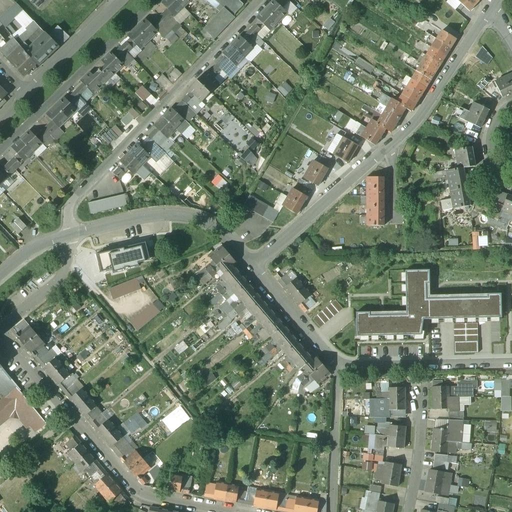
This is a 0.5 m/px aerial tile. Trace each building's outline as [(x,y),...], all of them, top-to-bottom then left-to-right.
[(183,8),(175,0),(165,0),(162,3),(168,10),(175,16),(183,8)] [(220,5),(213,0),(205,0),(216,9),(220,5)] [(237,0),(213,0),(220,5),(232,16),(243,5),(237,0)] [(287,0),(278,0),(276,3),(282,9),(289,2),(287,0)] [(478,2),(476,0),(456,0),(469,12),(478,2)] [(276,3),(273,1),(265,9),(278,22),(286,13),(276,3)] [(16,3),(0,18),(0,22),(5,29),(23,11),(16,3)] [(219,13),(204,30),(214,40),(235,18),(232,16),(220,5),(216,9),(219,13)] [(278,22),(265,9),(256,19),(259,21),(264,26),(269,31),(278,22)] [(168,10),(160,18),(166,24),(175,16),(168,10)] [(160,18),(152,26),(158,32),(166,24),(160,18)] [(152,26),(145,19),(136,28),(149,41),(158,32),(152,26)] [(259,21),(250,30),(255,34),(264,26),(259,21)] [(0,34),(8,44),(14,39),(5,29),(0,22),(0,34)] [(441,31),(432,25),(426,33),(436,39),(441,31)] [(48,37),(59,48),(69,38),(57,27),(48,37)] [(149,41),(136,28),(127,37),(136,46),(140,50),(149,41)] [(48,37),(42,30),(33,38),(36,41),(50,56),(59,48),(48,37)] [(250,30),(242,39),(247,43),(255,34),(250,30)] [(27,31),(15,41),(24,52),(36,41),(33,38),(27,31)] [(456,40),(441,31),(436,39),(436,40),(450,48),(456,40)] [(242,39),(239,36),(231,45),(244,58),(252,48),(247,43),(242,39)] [(15,41),(14,39),(8,44),(0,51),(7,60),(23,76),(36,64),(24,52),(15,41)] [(136,46),(130,39),(121,47),(128,54),(136,46)] [(450,48),(436,40),(431,48),(445,56),(450,48)] [(36,41),(24,52),(36,64),(38,67),(50,56),(36,41)] [(244,58),(231,45),(222,54),(225,57),(230,61),(235,67),(244,58)] [(121,47),(113,55),(120,62),(128,54),(121,47)] [(488,65),(495,55),(482,47),(476,57),(488,65)] [(445,56),(431,48),(426,56),(440,64),(445,56)] [(113,55),(111,53),(102,61),(106,65),(115,74),(124,66),(120,62),(113,55)] [(440,64),(426,56),(421,63),(436,72),(440,64)] [(225,57),(216,65),(221,70),(230,61),(225,57)] [(436,72),(421,63),(416,71),(431,80),(436,72)] [(106,65),(93,77),(102,86),(115,74),(106,65)] [(216,65),(208,74),(213,79),(221,70),(216,65)] [(431,80),(416,71),(411,79),(426,88),(431,80)] [(208,74),(205,72),(197,81),(210,93),(218,84),(213,79),(208,74)] [(93,77),(90,73),(81,82),(83,84),(88,89),(93,95),(102,86),(93,77)] [(511,73),(503,78),(511,93),(511,92),(511,73)] [(503,78),(494,82),(502,97),(511,93),(503,78)] [(426,88),(411,79),(407,87),(421,96),(426,88)] [(210,93),(197,81),(188,90),(191,93),(201,102),(210,93)] [(285,96),(292,89),(285,82),(278,89),(285,96)] [(83,84),(75,92),(80,98),(88,89),(83,84)] [(143,85),(135,93),(149,107),(157,100),(143,85)] [(421,96),(407,87),(402,95),(416,104),(421,96)] [(75,92),(66,100),(72,105),(80,98),(75,92)] [(201,102),(191,93),(187,97),(195,104),(197,107),(198,106),(202,102),(201,102)] [(382,93),(377,101),(382,105),(387,96),(382,93)] [(416,104),(402,95),(397,103),(406,109),(405,109),(411,112),(416,104)] [(392,99),(387,96),(382,105),(387,107),(392,99)] [(187,97),(182,102),(189,108),(190,109),(195,104),(187,97)] [(64,98),(55,107),(68,119),(77,111),(72,105),(66,100),(64,98)] [(473,103),(463,98),(459,106),(460,107),(460,108),(469,112),(473,103)] [(397,103),(392,99),(387,107),(386,108),(401,116),(405,109),(406,109),(397,103)] [(189,108),(182,102),(177,107),(182,111),(184,113),(189,108)] [(242,154),(255,141),(232,118),(235,116),(220,102),(210,113),(243,146),(238,150),(242,154)] [(143,111),(146,107),(142,103),(138,106),(143,111)] [(488,110),(473,103),(469,112),(484,119),(488,110)] [(197,107),(195,104),(190,109),(193,112),(196,115),(201,109),(198,106),(197,107)] [(68,119),(55,107),(46,115),(52,121),(59,128),(68,119)] [(182,111),(177,107),(174,111),(178,115),(182,111)] [(139,116),(132,108),(128,112),(135,120),(139,116)] [(174,111),(171,108),(162,117),(175,130),(184,120),(178,115),(174,111)] [(189,108),(184,113),(182,111),(178,115),(184,120),(185,121),(193,112),(190,109),(189,108)] [(401,116),(386,108),(382,115),(382,116),(396,124),(401,116)] [(376,112),(371,120),(377,123),(382,116),(382,115),(376,112)] [(484,119),(469,112),(465,121),(480,128),(484,119)] [(396,124),(382,116),(377,123),(377,124),(385,129),(385,130),(391,133),(396,124)] [(162,117),(153,126),(156,129),(161,133),(167,139),(175,130),(162,117)] [(184,120),(175,130),(180,135),(189,125),(185,121),(184,120)] [(371,120),(366,128),(380,137),(385,130),(385,129),(377,124),(377,123),(371,120)] [(59,128),(52,121),(49,125),(55,131),(59,128)] [(249,128),(257,136),(262,131),(254,123),(249,128)] [(55,131),(49,125),(44,129),(51,136),(52,137),(57,132),(55,131)] [(117,125),(103,136),(110,145),(124,133),(117,125)] [(380,137),(366,128),(361,137),(375,146),(380,137)] [(44,129),(36,137),(43,144),(51,136),(44,129)] [(161,133),(156,129),(152,133),(157,137),(161,133)] [(30,131),(21,139),(34,152),(43,144),(36,137),(30,131)] [(339,133),(338,132),(332,143),(338,146),(343,138),(345,134),(340,131),(339,133)] [(157,137),(152,133),(148,137),(153,142),(158,148),(162,144),(156,139),(157,137)] [(157,137),(156,139),(162,144),(167,139),(161,133),(157,137)] [(148,137),(140,146),(144,151),(148,148),(153,142),(148,137)] [(343,138),(338,146),(353,155),(357,146),(343,138)] [(21,139),(12,148),(18,154),(25,161),(34,152),(21,139)] [(162,144),(158,148),(164,153),(165,153),(164,152),(173,144),(171,142),(167,139),(162,144)] [(338,146),(332,143),(327,151),(333,155),(338,146)] [(140,146),(137,144),(128,153),(141,165),(150,156),(144,151),(140,146)] [(353,155),(338,146),(333,155),(347,163),(353,155)] [(471,147),(455,150),(456,160),(473,157),(471,147)] [(241,157),(252,166),(259,158),(248,149),(241,157)] [(141,165),(128,153),(120,162),(122,165),(127,169),(133,174),(141,165)] [(18,154),(9,163),(15,170),(25,161),(18,154)] [(473,157),(456,160),(458,169),(463,169),(475,167),(473,157)] [(328,169),(313,161),(308,169),(323,178),(328,169)] [(9,163),(0,171),(0,172),(6,179),(15,170),(9,163)] [(122,165),(114,174),(119,178),(127,169),(122,165)] [(323,178),(308,169),(303,178),(318,186),(323,178)] [(458,169),(446,171),(448,181),(464,178),(463,169),(458,169)] [(221,190),(228,183),(220,174),(212,181),(221,190)] [(383,178),(366,178),(366,188),(383,188),(383,178)] [(464,178),(448,181),(450,190),(466,187),(464,178)] [(466,187),(450,190),(451,199),(468,196),(466,187)] [(383,188),(366,188),(366,197),(383,197),(383,188)] [(492,190),(486,188),(482,198),(488,200),(492,190)] [(307,197),(292,189),(287,197),(302,206),(307,197)] [(492,190),(488,200),(493,202),(497,192),(492,190)] [(497,192),(493,202),(498,204),(502,193),(497,192)] [(507,195),(502,193),(498,204),(503,206),(507,195)] [(123,195),(87,203),(90,214),(126,205),(123,195)] [(282,195),(277,203),(282,206),(287,197),(282,195)] [(511,210),(511,197),(507,195),(503,206),(501,211),(510,215),(511,210)] [(254,199),(249,196),(244,206),(249,209),(254,199)] [(468,196),(451,199),(453,209),(469,206),(468,196)] [(302,206),(287,197),(282,206),(297,214),(302,206)] [(383,197),(366,197),(366,206),(383,207),(383,197)] [(254,199),(249,209),(253,212),(259,202),(254,199)] [(442,211),(453,209),(451,199),(441,201),(442,211)] [(259,202),(253,212),(258,214),(264,204),(259,202)] [(264,204),(258,214),(263,217),(269,207),(264,204)] [(383,207),(366,206),(366,216),(383,216),(383,207)] [(269,207),(263,217),(268,220),(274,210),(269,207)] [(274,210),(268,220),(273,223),(279,213),(274,210)] [(383,216),(366,216),(366,226),(370,226),(382,226),(383,226),(383,216)] [(19,219),(10,227),(18,235),(27,227),(19,219)] [(0,231),(0,243),(7,250),(13,244),(0,231)] [(473,232),(473,248),(489,248),(489,231),(473,232)] [(146,243),(97,255),(99,265),(102,264),(104,272),(112,270),(113,273),(139,267),(138,264),(147,262),(145,253),(148,252),(146,243)] [(222,246),(209,257),(213,262),(217,266),(230,255),(222,246)] [(230,255),(217,266),(220,270),(224,274),(224,275),(234,266),(234,267),(237,264),(230,255)] [(213,262),(204,269),(208,274),(217,266),(213,262)] [(241,269),(237,264),(234,267),(234,266),(224,275),(224,274),(221,277),(224,281),(228,286),(241,275),(238,271),(241,269)] [(217,266),(208,274),(212,278),(217,274),(216,273),(220,270),(217,266)] [(297,278),(291,271),(285,275),(291,282),(297,278)] [(429,271),(406,272),(407,312),(356,312),(357,337),(421,336),(423,321),(501,318),(500,294),(429,297),(429,271)] [(241,275),(228,286),(231,289),(227,292),(228,293),(223,298),(227,301),(248,283),(241,275)] [(285,275),(278,282),(284,289),(291,282),(285,275)] [(304,286),(297,278),(291,282),(284,289),(291,297),(304,286)] [(136,291),(141,289),(137,279),(131,281),(136,291)] [(130,293),(136,291),(131,281),(126,283),(130,293)] [(224,281),(216,288),(219,293),(228,286),(224,281)] [(124,296),(130,293),(126,283),(120,285),(124,296)] [(248,283),(227,301),(230,305),(235,301),(239,298),(242,302),(255,292),(248,283)] [(119,298),(124,296),(120,285),(115,287),(119,298)] [(228,286),(219,293),(223,298),(228,293),(227,292),(231,289),(228,286)] [(304,286),(291,297),(299,306),(301,304),(311,295),(304,286)] [(113,300),(119,298),(115,287),(109,289),(113,300)] [(216,288),(210,293),(214,298),(219,293),(216,288)] [(255,292),(242,302),(246,307),(250,311),(262,300),(255,292)] [(219,293),(214,298),(218,303),(223,298),(219,293)] [(239,298),(235,301),(230,305),(231,306),(234,310),(242,302),(239,298)] [(262,300),(250,311),(253,315),(257,319),(269,308),(262,300)] [(335,301),(312,319),(319,328),(342,309),(335,301)] [(242,302),(234,310),(238,315),(241,312),(245,309),(244,308),(246,307),(242,302)] [(309,309),(304,303),(302,305),(301,304),(299,306),(305,313),(309,309)] [(154,305),(149,308),(156,317),(160,313),(154,305)] [(231,306),(221,315),(224,318),(226,317),(234,310),(231,306)] [(246,307),(244,308),(245,309),(241,312),(244,315),(250,311),(246,307)] [(149,308),(144,312),(151,320),(156,317),(149,308)] [(269,308),(257,319),(261,324),(264,328),(277,317),(269,308)] [(234,310),(226,317),(230,321),(238,315),(234,310)] [(144,312),(140,316),(146,324),(151,320),(144,312)] [(253,315),(245,323),(248,327),(257,319),(253,315)] [(140,316),(135,319),(142,328),(146,324),(140,316)] [(284,325),(277,317),(264,328),(271,336),(284,325)] [(135,319),(130,323),(137,332),(142,328),(135,319)] [(222,330),(230,324),(227,319),(219,326),(222,330)] [(24,320),(16,327),(20,331),(23,329),(22,327),(27,323),(24,320)] [(244,322),(239,326),(243,331),(248,327),(245,323),(244,322)] [(259,325),(252,331),(255,335),(264,328),(261,324),(259,326),(259,325)] [(465,324),(454,324),(455,342),(465,342),(465,324)] [(477,324),(465,324),(465,342),(478,342),(477,324)] [(284,325),(271,336),(275,341),(278,345),(291,334),(284,325)] [(16,327),(11,330),(15,335),(18,333),(20,331),(16,327)] [(25,331),(20,335),(18,333),(15,335),(25,346),(37,335),(30,327),(25,331)] [(252,331),(248,327),(243,331),(250,340),(255,335),(252,331)] [(298,342),(291,334),(278,345),(282,349),(285,353),(298,342)] [(37,335),(25,346),(34,357),(36,355),(34,353),(43,346),(45,344),(37,335)] [(273,342),(271,344),(271,343),(266,347),(270,352),(278,345),(275,341),(274,343),(273,342)] [(298,342),(285,353),(289,357),(292,361),(305,351),(298,342)] [(478,353),(478,342),(465,342),(455,342),(455,353),(478,353)] [(278,345),(270,352),(273,357),(278,352),(278,351),(279,350),(282,349),(278,345)] [(43,346),(34,353),(36,355),(34,357),(38,362),(49,352),(43,346)] [(311,352),(308,354),(305,351),(292,361),(295,365),(300,370),(303,367),(312,359),(315,356),(311,352)] [(49,352),(38,362),(43,368),(54,359),(49,352)] [(68,361),(61,353),(58,356),(64,363),(66,363),(68,361)] [(312,359),(303,367),(306,372),(310,376),(322,365),(315,356),(312,359)] [(54,359),(43,368),(51,377),(64,366),(56,357),(54,359)] [(287,359),(280,364),(284,369),(292,361),(289,357),(287,359)] [(292,361),(284,369),(288,373),(293,369),(292,369),(294,367),(294,366),(295,365),(292,361)] [(322,365),(310,376),(314,380),(317,384),(330,373),(322,365)] [(64,366),(51,377),(58,386),(71,375),(64,366)] [(77,370),(81,375),(88,371),(84,366),(77,370)] [(8,375),(2,367),(0,368),(0,371),(5,378),(8,375)] [(304,372),(297,378),(301,383),(310,376),(306,372),(305,373),(304,372)] [(71,375),(58,386),(64,393),(78,381),(72,374),(71,375)] [(5,378),(0,381),(0,390),(5,398),(18,388),(8,375),(5,378)] [(208,375),(198,384),(203,390),(213,381),(208,375)] [(310,376),(301,383),(305,387),(314,380),(310,376)] [(511,379),(495,379),(495,397),(501,397),(501,411),(511,411),(511,388),(511,379)] [(78,381),(64,393),(70,399),(83,388),(84,388),(78,381)] [(477,381),(457,381),(457,386),(459,386),(459,389),(456,389),(456,397),(473,397),(469,397),(468,390),(473,390),(473,389),(477,389),(477,381)] [(442,387),(432,388),(432,398),(449,398),(449,388),(449,387),(442,387)] [(5,398),(0,401),(0,421),(2,420),(3,421),(9,416),(10,417),(17,418),(19,417),(20,417),(29,428),(32,425),(37,431),(46,424),(27,400),(28,400),(18,388),(5,398)] [(83,388),(70,399),(77,408),(90,397),(83,388)] [(404,388),(388,388),(388,392),(389,399),(405,399),(404,388)] [(90,397),(77,408),(85,417),(95,408),(97,406),(90,397)] [(449,398),(432,398),(432,409),(449,409),(449,405),(449,398)] [(389,418),(389,410),(389,399),(381,399),(370,400),(370,418),(375,418),(386,418),(389,418)] [(405,399),(389,399),(389,410),(405,410),(405,399)] [(162,418),(172,432),(191,419),(181,405),(162,418)] [(95,408),(85,417),(90,423),(99,415),(101,414),(95,408)] [(405,410),(389,410),(389,418),(405,418),(405,410)] [(99,415),(90,423),(96,430),(105,422),(99,415)] [(105,422),(96,430),(104,439),(116,428),(109,419),(105,422)] [(468,421),(447,420),(446,430),(433,429),(431,440),(455,442),(460,443),(461,432),(462,432),(463,425),(468,425),(468,421)] [(486,420),(485,431),(498,431),(498,421),(486,420)] [(405,427),(389,425),(389,429),(388,436),(404,438),(405,427)] [(468,425),(463,425),(462,432),(461,432),(460,443),(467,444),(469,427),(468,425)] [(116,428),(104,439),(111,448),(122,438),(124,437),(116,428)] [(308,437),(318,437),(318,428),(309,428),(308,437)] [(389,429),(381,428),(381,435),(388,436),(389,429)] [(381,435),(375,435),(374,450),(383,450),(383,447),(403,449),(404,438),(388,436),(381,435)] [(81,443),(75,436),(67,444),(73,450),(81,443)] [(122,438),(111,448),(117,454),(128,445),(122,438)] [(449,442),(432,440),(431,451),(447,453),(448,449),(449,442)] [(73,450),(68,454),(71,457),(75,462),(76,463),(89,452),(81,443),(73,450)] [(128,445),(117,454),(121,459),(123,457),(125,459),(134,452),(128,445)] [(58,446),(54,450),(57,455),(62,451),(58,446)] [(134,452),(125,459),(123,457),(121,459),(130,470),(143,459),(135,450),(134,452)] [(153,451),(145,457),(151,466),(159,460),(153,451)] [(89,452),(76,463),(83,471),(88,467),(93,463),(96,461),(89,452)] [(435,455),(434,461),(449,463),(456,464),(457,457),(435,455)] [(71,457),(66,461),(71,466),(75,462),(71,457)] [(143,459),(130,470),(139,481),(142,479),(142,478),(140,476),(150,468),(143,459)] [(102,468),(96,461),(93,463),(95,464),(93,466),(93,467),(97,471),(102,468)] [(449,463),(434,461),(433,468),(447,470),(449,463)] [(401,465),(385,463),(384,466),(383,473),(399,476),(401,465)] [(384,466),(377,465),(376,472),(383,473),(384,466)] [(93,467),(90,469),(88,467),(83,471),(85,473),(87,472),(91,477),(97,471),(93,467)] [(102,468),(97,471),(101,476),(104,474),(105,476),(107,474),(102,468)] [(444,473),(428,470),(426,481),(442,484),(444,477),(444,473)] [(383,473),(376,472),(375,480),(382,481),(383,473)] [(399,476),(383,473),(382,481),(381,484),(398,487),(399,476)] [(105,476),(95,485),(102,494),(115,483),(107,474),(105,476)] [(183,476),(171,474),(170,479),(169,484),(168,490),(180,492),(183,476)] [(189,477),(183,476),(180,492),(189,494),(192,477),(189,476),(189,477)] [(148,482),(143,477),(142,478),(142,479),(139,481),(143,486),(148,482)] [(451,478),(444,477),(442,484),(450,485),(451,478)] [(458,485),(469,487),(470,479),(460,477),(458,485)] [(442,484),(426,481),(424,492),(440,495),(441,491),(442,484)] [(228,484),(216,482),(216,485),(214,498),(225,501),(228,484)] [(115,483),(102,494),(110,502),(115,498),(118,495),(122,491),(115,483)] [(212,492),(206,491),(205,497),(214,498),(216,485),(213,484),(212,492)] [(239,486),(228,484),(225,501),(236,503),(238,491),(239,486)] [(450,485),(442,484),(441,491),(448,493),(450,485)] [(268,491),(257,489),(256,495),(254,506),(265,508),(268,491)] [(128,498),(122,491),(118,495),(121,499),(124,502),(128,498)] [(246,498),(240,497),(241,491),(238,491),(236,503),(245,504),(246,498)] [(279,493),(268,491),(265,508),(276,510),(278,498),(279,493)] [(370,494),(369,494),(366,510),(369,511),(376,511),(378,502),(380,494),(371,492),(370,494)] [(256,495),(247,493),(246,498),(245,504),(254,506),(256,495)] [(97,494),(91,501),(95,504),(100,497),(97,494)] [(475,496),(474,503),(485,506),(486,498),(475,496)] [(305,511),(308,499),(296,497),(295,502),(293,511),(305,511)] [(449,499),(437,497),(436,503),(439,504),(448,506),(449,499)] [(287,499),(278,498),(276,510),(285,511),(287,499)] [(291,500),(287,499),(285,511),(286,511),(293,511),(295,502),(291,501),(291,500)] [(319,501),(308,499),(305,511),(316,511),(318,505),(319,501)] [(392,511),(394,505),(378,502),(376,511),(392,511)]
